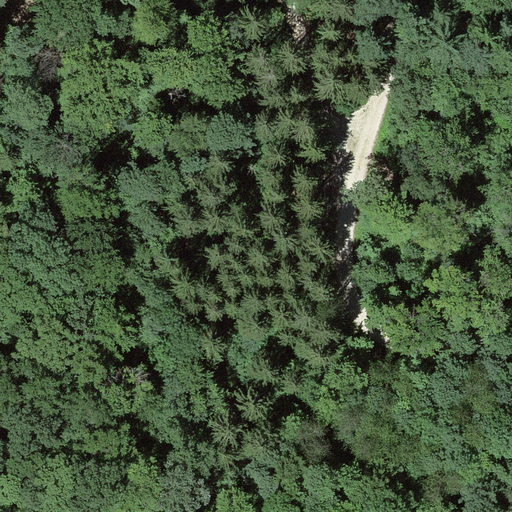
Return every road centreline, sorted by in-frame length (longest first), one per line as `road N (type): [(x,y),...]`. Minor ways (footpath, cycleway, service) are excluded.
road 1 (track): [(511,337),(432,350),(384,334),(359,303),(349,182)]
road 2 (track): [(349,182),(291,0)]
road 3 (track): [(402,0),(349,182)]
